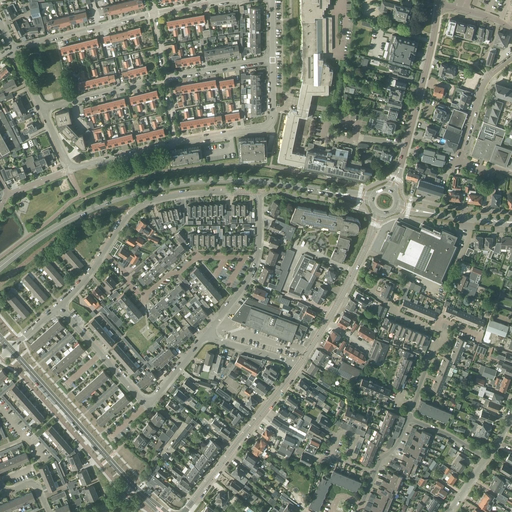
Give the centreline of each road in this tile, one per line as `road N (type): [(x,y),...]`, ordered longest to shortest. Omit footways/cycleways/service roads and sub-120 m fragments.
road 1 (secondary): [(0,267),(55,227),(139,191),(261,181)]
road 2 (tertiary): [(132,485),(10,348)]
road 3 (residential): [(184,511),(296,368)]
road 4 (residential): [(103,253),(143,203),(259,192)]
road 5 (residential): [(256,258),(197,258),(144,293),(103,253)]
road 6 (residential): [(176,141),(269,124),(272,60)]
road 7 (residential): [(13,49),(153,13)]
road 8 (residential): [(406,144),(438,4)]
road 9 (residential): [(42,110),(166,77)]
road 10 (residential): [(459,160),(479,87),(511,58)]
